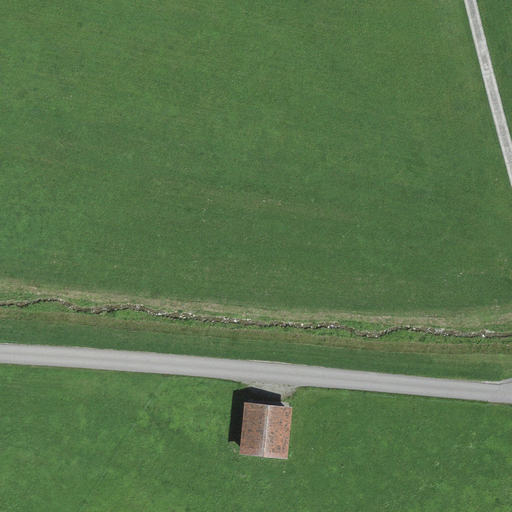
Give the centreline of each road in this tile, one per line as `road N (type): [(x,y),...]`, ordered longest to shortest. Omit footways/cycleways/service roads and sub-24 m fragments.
road 1 (unclassified): [(511,394),(0,353)]
road 2 (track): [(470,0),(511,157)]
